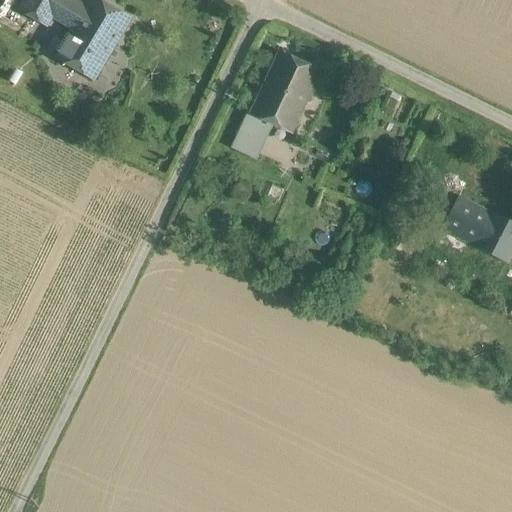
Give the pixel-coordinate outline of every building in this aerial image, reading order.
[(22,0),(17,9),(47,27),(53,16),(62,0),(22,0)] [(88,0),(84,7),(72,0),(62,0),(53,16),(72,27),(54,57),(94,80),(131,18),(99,0),(88,0)] [(322,67),(279,49),(251,114),(273,123),(294,132),(322,67)] [(273,123),(251,114),(236,149),(258,158),(273,123)] [(511,259),(511,221),(458,196),(442,230),(511,263),(511,259)]
